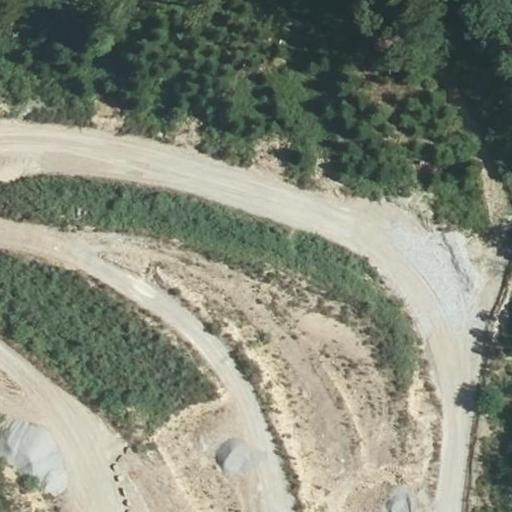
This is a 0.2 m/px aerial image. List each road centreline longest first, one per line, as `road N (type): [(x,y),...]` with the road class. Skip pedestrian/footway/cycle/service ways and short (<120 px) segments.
road 1 (track): [(0,134),(222,178),(352,224),(427,275),(461,322),(465,371),(451,511)]
road 2 (track): [(63,249),(117,240),(208,266),(245,300),(303,380),(334,448),(344,511)]
road 3 (track): [(0,229),(102,261),(205,339),(252,403),(287,511)]
road 4 (track): [(387,511),(382,399),(363,353),(334,322),(289,299)]
road 5 (track): [(0,350),(66,418),(111,511)]
